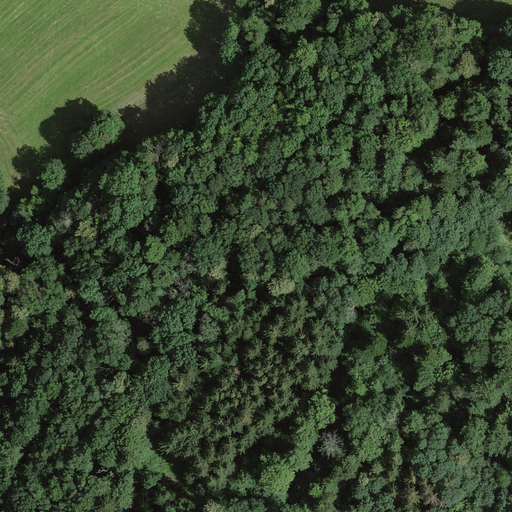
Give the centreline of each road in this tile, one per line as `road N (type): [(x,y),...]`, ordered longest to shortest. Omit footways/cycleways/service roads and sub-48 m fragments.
road 1 (track): [(486,31),(486,69),(476,83),(346,122),(230,207),(112,310),(51,415),(8,511)]
road 2 (unclassified): [(293,0),(387,24),(511,30)]
